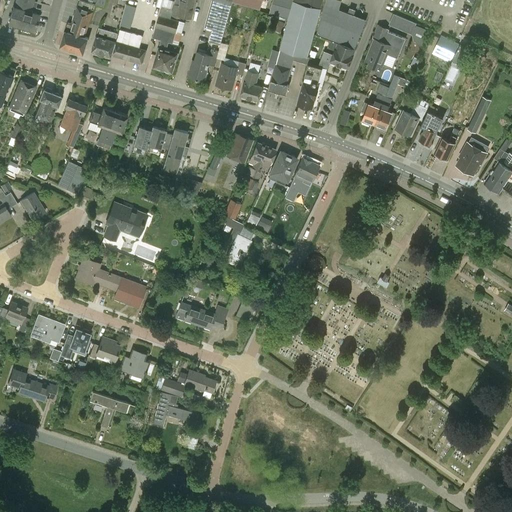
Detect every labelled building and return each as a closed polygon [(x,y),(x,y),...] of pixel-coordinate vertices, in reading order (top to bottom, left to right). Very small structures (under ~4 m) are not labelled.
[(15,0),(14,6),(13,6),(8,23),(34,31),(39,14),(41,9),(35,8),(37,2),(34,1),(34,0),(15,0)] [(67,22),(65,30),(60,46),(84,53),(89,37),(85,36),(94,11),(93,11),(96,3),(85,0),(79,0),(78,6),(77,6),(71,23),(67,22)] [(195,2),(186,0),(174,0),(175,1),(171,0),(158,0),(157,6),(161,7),(170,10),(168,17),(179,20),(180,15),(192,18),(195,2)] [(211,0),(204,27),(212,29),(209,42),(220,45),(233,1),(232,0),(211,0)] [(232,0),(233,1),(260,9),(262,0),(232,0)] [(280,49),(271,80),(271,79),(268,89),(287,94),(289,84),(287,84),(294,59),(308,63),(309,57),(308,57),(321,8),(323,0),(292,0),(279,49),(280,49)] [(273,0),(271,13),(287,17),(291,0),(273,0)] [(366,19),(349,12),(339,8),(341,0),(325,0),(317,34),(338,42),(333,54),(324,50),(319,64),(329,67),(331,62),(348,68),(353,55),(355,48),(352,47),(355,41),(357,42),(366,19)] [(159,15),(152,37),(161,40),(168,42),(173,43),(179,20),(168,17),(170,10),(161,7),(159,15)] [(413,21),(395,14),(392,20),(402,24),(404,20),(412,24),(413,21)] [(372,38),(374,38),(365,59),(370,61),(368,65),(377,69),(378,65),(382,66),(389,50),(398,54),(404,38),(394,34),(390,44),(384,42),(390,28),(378,24),(372,38)] [(99,27),(96,35),(92,51),(111,56),(112,54),(116,41),(118,33),(99,27)] [(117,41),(116,41),(112,54),(142,63),(146,50),(139,48),(143,35),(120,29),(117,41)] [(433,53),(450,61),(458,43),(442,35),(433,53)] [(161,40),(159,47),(153,66),(166,70),(166,72),(169,72),(170,71),(172,72),(178,53),(166,49),(168,42),(161,40)] [(460,44),(447,80),(455,83),(468,47),(460,44)] [(212,48),(210,55),(197,51),(193,66),(191,65),(188,76),(204,81),(207,69),(208,63),(214,65),(216,60),(221,62),(222,58),(217,56),(219,50),(212,48)] [(239,61),(238,67),(222,63),(216,84),(232,89),(237,73),(243,74),(246,63),(239,61)] [(308,63),(303,80),(298,100),(299,100),(298,103),(313,108),(319,85),(318,84),(323,67),(308,63)] [(248,69),(244,82),(241,95),(259,100),(262,87),(256,85),(259,73),(248,69)] [(8,74),(5,73),(0,85),(0,105),(1,106),(13,77),(11,76),(11,74),(9,73),(8,74)] [(389,86),(374,123),(378,124),(377,127),(385,130),(386,128),(392,112),(388,110),(393,98),(392,98),(398,84),(408,87),(411,81),(399,76),(394,74),(389,87),(389,86)] [(20,113),(21,111),(25,113),(36,87),(20,80),(9,106),(16,109),(15,111),(20,113)] [(369,103),(363,118),(362,121),(370,125),(371,122),(374,123),(389,86),(380,83),(377,93),(378,93),(374,104),(369,103)] [(34,117),(35,117),(33,120),(35,124),(37,125),(39,119),(46,101),(49,102),(52,93),(51,92),(52,91),(51,89),(46,87),(45,88),(44,90),(43,89),(40,99),(41,99),(34,117)] [(39,119),(41,119),(36,130),(45,134),(56,105),(57,105),(61,96),(60,96),(59,94),(57,93),(55,93),(54,93),(52,93),(49,102),(46,101),(39,119)] [(476,133),(491,100),(483,96),(467,129),(476,133)] [(418,97),(411,113),(404,109),(395,128),(411,136),(420,117),(421,118),(429,103),(418,97)] [(83,124),(78,123),(82,114),(83,115),(86,106),(68,99),(65,108),(66,108),(60,125),(73,130),(67,144),(73,147),(83,124)] [(424,128),(419,139),(424,142),(423,144),(430,147),(436,134),(444,118),(435,114),(438,108),(431,105),(421,126),(424,128)] [(103,106),(100,113),(92,110),(88,120),(102,125),(95,144),(102,146),(115,110),(103,106)] [(344,108),(340,122),(347,124),(351,110),(344,108)] [(115,110),(102,146),(109,148),(116,130),(121,132),(121,130),(124,130),(125,126),(124,124),(127,115),(115,110)] [(29,133),(33,122),(27,119),(25,126),(23,126),(22,131),(29,133)] [(16,122),(11,136),(17,139),(23,125),(16,122)] [(148,144),(151,130),(139,126),(134,144),(147,148),(148,144)] [(152,126),(151,130),(148,144),(160,148),(161,147),(168,149),(172,134),(165,132),(165,130),(152,126)] [(174,128),(172,134),(168,149),(163,167),(176,171),(187,132),(174,128)] [(455,128),(449,140),(442,137),(435,151),(448,157),(455,143),(454,143),(460,130),(455,128)] [(234,133),(226,155),(244,162),(252,140),(234,133)] [(257,141),(251,156),(249,162),(253,164),(252,167),(249,166),(247,173),(256,177),(257,173),(252,172),(255,164),(258,165),(266,145),(257,141)] [(488,152),(486,151),(489,146),(481,141),(478,146),(468,141),(462,151),(464,152),(457,164),(473,174),(480,162),(482,162),(488,152)] [(275,149),(266,145),(258,165),(255,164),(252,172),(257,173),(256,177),(258,178),(262,168),(267,170),(270,163),(275,149)] [(218,165),(223,151),(217,148),(209,167),(219,171),(221,166),(218,165)] [(281,174),(290,155),(280,150),(270,173),(268,178),(276,181),(280,173),(281,174)] [(505,151),(499,161),(485,181),(499,192),(503,187),(511,172),(511,153),(510,152),(509,153),(505,151)] [(297,158),(290,155),(281,174),(280,173),(276,181),(271,192),(272,192),(275,193),(279,183),(284,185),(286,180),(287,181),(297,158)] [(293,177),(289,187),(267,234),(293,247),(316,200),(305,194),(298,191),(303,182),(309,185),(319,164),(303,157),(293,177)] [(79,193),(86,176),(79,173),(83,165),(69,159),(58,184),(79,193)] [(23,162),(20,169),(30,173),(33,166),(23,162)] [(12,179),(17,167),(8,163),(2,175),(12,179)] [(45,179),(49,171),(36,165),(33,174),(45,179)] [(511,172),(503,187),(511,193),(511,172)] [(181,178),(180,181),(161,175),(158,185),(177,191),(176,193),(197,200),(202,183),(188,178),(187,180),(181,178)] [(247,188),(251,178),(246,176),(242,185),(247,188)] [(259,182),(251,178),(247,188),(255,191),(259,182)] [(11,187),(8,181),(1,185),(4,191),(11,187)] [(92,188),(82,185),(78,196),(88,200),(89,199),(97,202),(100,194),(91,190),(92,188)] [(0,198),(3,203),(0,205),(0,222),(11,216),(7,209),(12,206),(5,195),(1,187),(0,187),(0,198)] [(11,192),(5,195),(12,206),(17,203),(11,192)] [(33,193),(21,200),(32,219),(45,212),(33,193)] [(223,214),(235,219),(241,203),(230,199),(223,214)] [(106,223),(107,224),(103,236),(116,241),(120,229),(138,236),(146,215),(114,202),(106,223)] [(251,210),(245,223),(255,227),(260,214),(251,210)] [(244,224),(227,216),(223,223),(241,231),(244,224)] [(272,221),(261,216),(256,227),(267,232),(272,221)] [(251,240),(237,234),(226,256),(241,263),(251,240)] [(106,271),(99,268),(100,264),(83,257),(75,278),(92,284),(93,283),(100,285),(106,271)] [(122,276),(106,271),(100,285),(116,291),(114,298),(138,307),(146,287),(121,277),(122,276)] [(378,281),(387,287),(389,282),(387,280),(390,276),(385,273),(382,277),(380,276),(378,281)] [(248,321),(255,305),(242,300),(235,316),(248,321)] [(2,307),(0,312),(0,317),(4,319),(6,313),(22,320),(23,317),(27,308),(12,301),(8,309),(2,307)] [(217,304),(214,314),(181,302),(175,316),(210,329),(211,324),(221,328),(228,308),(217,304)] [(58,341),(65,324),(38,314),(30,335),(49,342),(50,339),(58,341)] [(21,324),(25,326),(26,326),(29,319),(28,319),(23,317),(22,320),(21,324)] [(61,351),(58,358),(63,360),(64,356),(70,358),(73,346),(83,349),(83,350),(87,351),(91,340),(87,339),(89,334),(89,333),(89,332),(89,331),(84,329),(83,329),(82,331),(76,329),(74,335),(68,333),(61,351)] [(102,336),(96,354),(90,352),(89,355),(95,357),(96,354),(102,356),(103,355),(110,358),(110,359),(114,360),(119,345),(109,341),(110,339),(102,336)] [(58,358),(61,351),(53,348),(49,358),(57,360),(58,358)] [(124,356),(119,369),(143,377),(149,362),(141,359),(143,353),(132,349),(129,358),(124,356)] [(49,383),(48,386),(24,378),(26,374),(13,369),(8,384),(19,387),(18,392),(44,400),(46,396),(54,399),(58,385),(49,383)] [(121,383),(124,374),(121,373),(122,370),(119,369),(114,381),(121,383)] [(189,370),(188,374),(180,371),(177,381),(182,382),(181,383),(164,378),(162,378),(163,374),(160,373),(155,387),(182,396),(186,384),(204,391),(204,389),(212,392),(216,381),(204,376),(204,375),(189,370)] [(107,427),(113,408),(126,412),(129,403),(92,391),(89,401),(106,406),(100,425),(107,427)] [(198,412),(177,407),(178,404),(175,403),(177,395),(161,391),(153,423),(163,425),(165,414),(195,422),(198,412)] [(199,433),(187,430),(184,442),(186,442),(185,447),(195,450),(199,433)]
